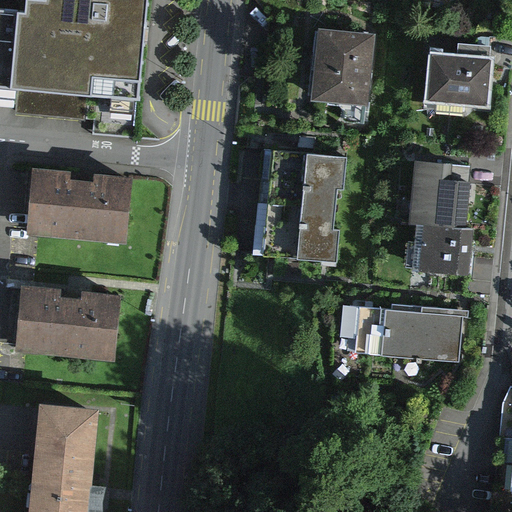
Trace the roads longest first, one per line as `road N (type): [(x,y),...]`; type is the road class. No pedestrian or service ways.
road 1 (secondary): [(159,511),(203,158)]
road 2 (residential): [(511,267),(463,511)]
road 3 (residential): [(203,158),(0,139)]
road 4 (secondary): [(203,158),(219,0)]
